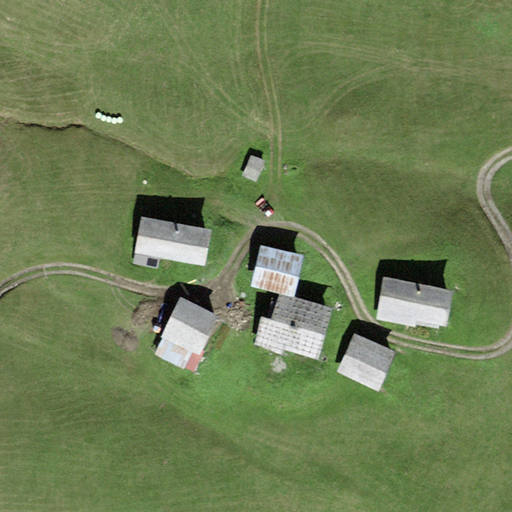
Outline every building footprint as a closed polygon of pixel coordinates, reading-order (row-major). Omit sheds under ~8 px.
[(255,181),(264,161),(250,154),(241,175),(255,181)] [(209,229),(141,217),(135,254),(203,266),(209,229)] [(301,255),(260,246),(250,287),(278,293),(292,297),(301,255)] [(452,290),(382,276),(375,314),(374,319),(415,327),(416,322),(445,327),(452,290)] [(292,297),(278,293),(270,319),(262,316),(253,346),(283,355),(285,349),(317,358),(331,309),(292,297)] [(199,356),(219,316),(180,298),(161,337),(199,356)] [(395,352),(353,333),(335,371),(377,390),(395,352)]
